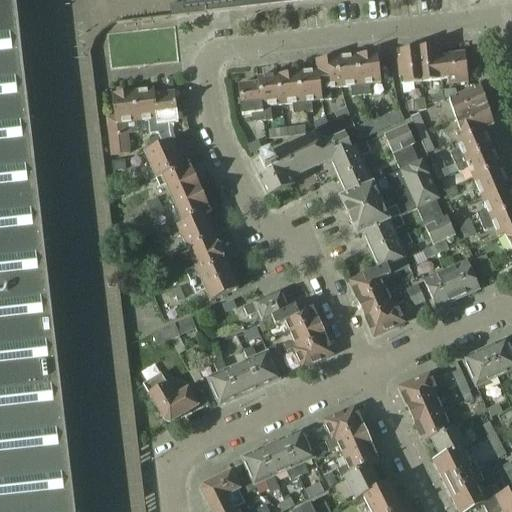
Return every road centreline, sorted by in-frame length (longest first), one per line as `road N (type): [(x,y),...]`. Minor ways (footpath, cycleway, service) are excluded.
road 1 (residential): [(511,16),(221,50),(207,66),(211,118),(257,219),(312,259),(362,369)]
road 2 (unclassified): [(103,511),(43,0)]
road 3 (residential): [(175,511),(169,461),(362,369)]
road 4 (residential): [(362,369),(511,304)]
road 5 (residential): [(428,511),(362,369)]
